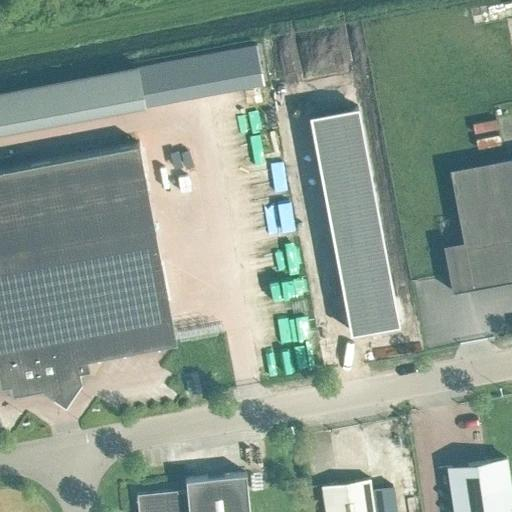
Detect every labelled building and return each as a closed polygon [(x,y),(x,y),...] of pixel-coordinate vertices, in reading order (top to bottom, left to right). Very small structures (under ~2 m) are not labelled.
[(0,130),(144,104),(137,63),(0,88),(0,130)] [(308,106),(349,323),(396,314),(355,97),(308,106)] [(86,355),(175,339),(138,140),(0,166),(0,381),(9,380),(11,390),(40,385),(52,392),(60,381),(80,377),(78,367),(88,365),(86,355)] [(511,154),(508,155),(447,167),(460,235),(461,237),(470,284),(511,276),(511,154)] [(452,511),(511,511),(511,499),(505,455),(446,464),(452,511)] [(249,511),(245,469),(185,476),(186,488),(177,489),(176,487),(136,491),(138,511),(249,511)] [(369,475),(321,482),(324,511),(373,511),(371,490),(369,475)]
